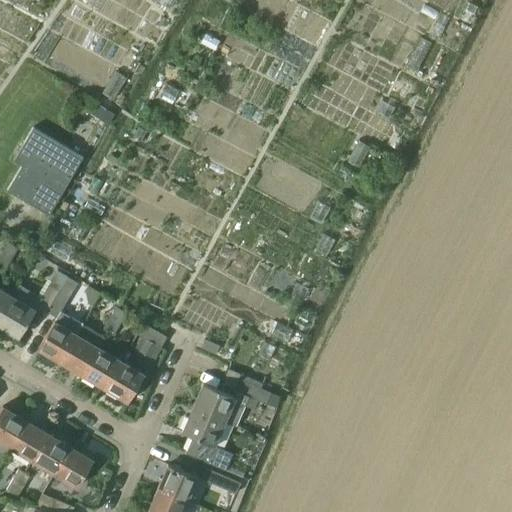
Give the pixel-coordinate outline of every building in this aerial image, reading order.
[(153,0),(170,10),(175,0),(153,0)] [(429,6),(423,16),(433,22),(439,12),(429,6)] [(153,11),(140,32),(151,38),(164,18),(153,11)] [(442,15),(437,24),(444,28),(449,18),(442,15)] [(420,38),(405,67),(418,74),(433,45),(420,38)] [(115,71),(101,93),(113,101),(126,78),(115,71)] [(97,104),(90,114),(107,124),(114,114),(97,104)] [(83,156),(33,127),(13,160),(21,165),(7,190),(48,215),(83,156)] [(359,141),(348,161),(358,167),(369,147),(359,141)] [(318,202),(310,217),(321,223),(329,208),(318,202)] [(323,235),(315,249),(326,256),(334,240),(323,235)] [(7,242),(1,253),(11,259),(17,248),(7,242)] [(1,253),(0,254),(0,267),(4,270),(11,259),(1,253)] [(55,322),(39,350),(62,363),(78,336),(77,335),(83,325),(61,312),(71,293),(78,283),(69,277),(62,288),(47,313),(57,318),(55,322)] [(13,295),(0,316),(0,326),(19,338),(37,307),(47,313),(62,288),(51,282),(41,298),(22,286),(19,284),(13,295)] [(297,283),(290,297),(300,302),(308,288),(297,283)] [(0,316),(13,295),(0,287),(0,316)] [(116,307),(110,318),(120,323),(126,312),(118,307),(116,307)] [(110,318),(103,329),(113,335),(120,323),(110,318)] [(144,323),(137,335),(142,337),(160,348),(166,337),(167,337),(144,323)] [(78,336),(62,363),(83,375),(99,348),(105,338),(84,325),(78,336)] [(201,348),(202,348),(215,354),(219,346),(205,340),(201,348)] [(264,342),(258,355),(269,361),(275,347),(264,342)] [(99,348),(83,375),(105,389),(121,361),(99,348)] [(121,361),(105,389),(128,402),(144,374),(121,361)] [(202,383),(192,407),(224,421),(235,426),(244,405),(248,396),(258,400),(266,404),(266,403),(276,407),(281,396),(271,392),(261,388),(239,378),(238,378),(233,390),(236,391),(234,396),(219,390),(202,383)] [(0,409),(0,454),(3,456),(8,448),(10,449),(26,421),(2,407),(0,409)] [(233,453),(214,445),(224,421),(192,407),(181,431),(192,435),(184,452),(226,471),(233,453)] [(26,421),(10,449),(30,461),(47,433),(26,421)] [(47,433),(30,461),(54,475),(71,448),(47,433)] [(71,448),(54,475),(76,488),(92,460),(71,448)] [(158,488),(187,500),(197,477),(168,464),(158,488)] [(206,468),(201,479),(235,494),(240,483),(206,468)] [(19,469),(12,480),(24,486),(29,476),(19,469)] [(12,480),(6,491),(18,496),(24,486),(12,480)] [(181,511),(187,500),(158,488),(147,511),(181,511)] [(42,494),(35,505),(41,507),(52,511),(72,511),(74,508),(42,494)]
